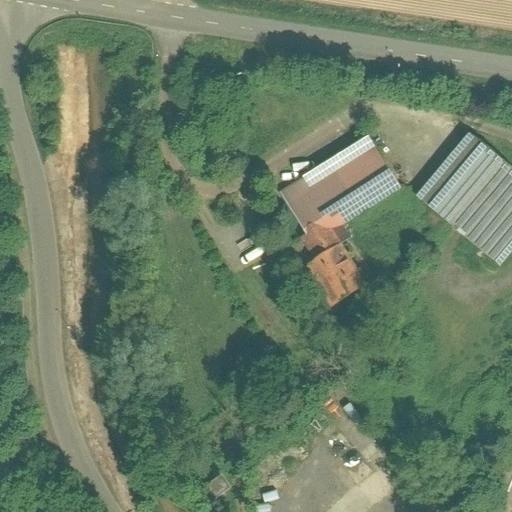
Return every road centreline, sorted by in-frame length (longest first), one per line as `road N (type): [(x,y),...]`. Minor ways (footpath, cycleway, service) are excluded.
road 1 (residential): [(11,0),(8,87),(36,205),(54,397),(95,511)]
road 2 (unclassified): [(511,68),(170,18)]
